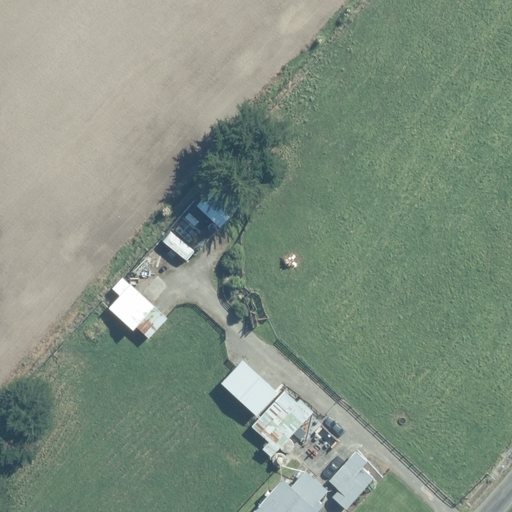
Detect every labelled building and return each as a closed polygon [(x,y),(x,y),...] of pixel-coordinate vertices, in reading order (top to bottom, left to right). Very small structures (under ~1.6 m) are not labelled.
[(236,206),(215,185),(196,206),(218,225),(236,206)] [(168,316),(122,276),(112,288),(120,294),(109,307),(133,328),(135,325),(149,337),(168,316)] [(258,415),(279,391),(242,357),(220,381),(258,415)] [(271,456),(312,411),(284,386),(279,391),(258,415),(250,423),(267,438),(260,446),(271,456)] [(368,462),(355,450),(328,479),(339,489),(333,495),(347,507),(377,475),(365,464),(368,462)] [(289,485),(280,477),(249,511),(311,511),(331,490),(306,466),(289,485)]
